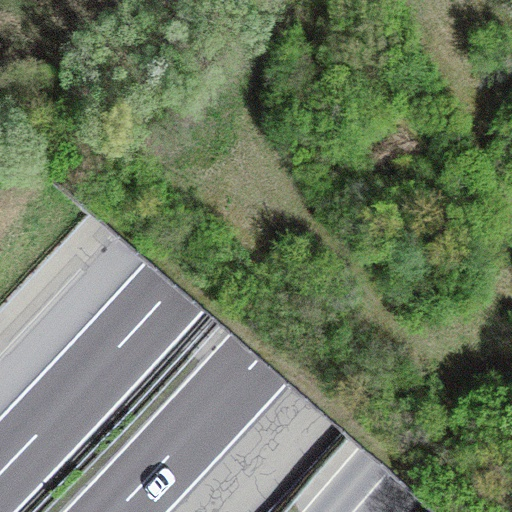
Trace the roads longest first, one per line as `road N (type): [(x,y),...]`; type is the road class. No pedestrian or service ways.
road 1 (motorway): [(424,0),(0,472)]
road 2 (motorway): [(115,511),(511,66)]
road 3 (primary): [(353,511),(511,327)]
